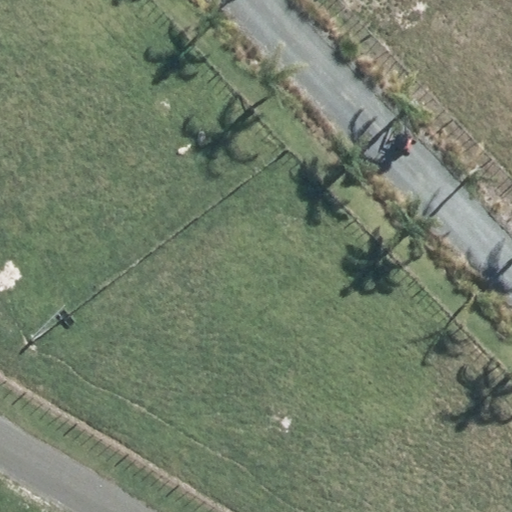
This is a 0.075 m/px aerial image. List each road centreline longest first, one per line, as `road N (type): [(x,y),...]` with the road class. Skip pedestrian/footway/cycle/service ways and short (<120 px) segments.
road 1 (track): [(511,260),(273,0)]
road 2 (track): [(0,440),(113,511)]
